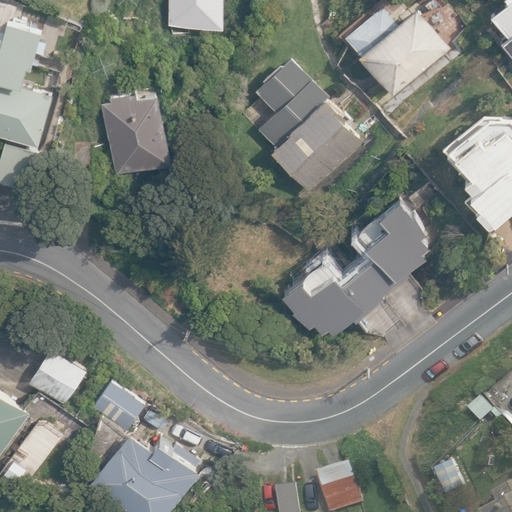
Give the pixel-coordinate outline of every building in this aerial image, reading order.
[(169,0),(170,19),(225,20),(225,0),(169,0)] [(511,48),(511,0),(498,0),(489,6),(506,30),(500,34),(511,48)] [(348,31),(394,90),(451,44),(417,1),(396,18),(384,2),(348,31)] [(99,26),(113,31),(119,16),(105,11),(99,26)] [(8,14),(0,42),(0,75),(22,81),(28,60),(33,61),(43,24),(8,14)] [(310,186),(364,136),(345,115),(347,113),(328,93),(329,92),(292,52),(256,85),(276,107),(259,123),(277,142),(272,146),(310,186)] [(54,90),(22,81),(0,75),(0,129),(39,141),(54,90)] [(103,99),(118,168),(174,155),(159,86),(138,90),(137,86),(110,92),(111,97),(103,99)] [(391,111),(399,120),(412,108),(404,99),(391,111)] [(477,211),(489,225),(494,221),(496,224),(511,210),(511,112),(481,110),(442,143),(461,165),(464,162),(474,172),(463,181),(484,205),(477,211)] [(8,186),(33,195),(48,154),(23,145),(8,186)] [(408,268),(428,252),(423,246),(431,240),(422,229),(429,224),(413,204),(413,205),(401,190),(379,207),(388,219),(368,235),(360,225),(355,230),(370,249),(341,272),(332,261),(314,276),(305,265),(282,283),(311,320),(318,315),(325,324),(331,319),(336,325),(355,310),(360,316),(388,294),(386,291),(411,271),(408,268)] [(30,379),(65,401),(87,366),(52,343),(30,379)] [(147,398),(114,376),(95,404),(128,426),(147,398)] [(0,451),(32,408),(0,384),(0,451)] [(153,440),(131,424),(91,480),(134,511),(165,511),(201,463),(159,432),(153,440)] [(319,467),(333,510),(365,500),(351,457),(319,467)] [(0,471),(12,481),(22,467),(10,458),(0,471)] [(511,511),(511,479),(498,487),(502,496),(485,505),(488,511),(511,511)] [(299,511),(297,483),(276,484),(277,511),(299,511)]
